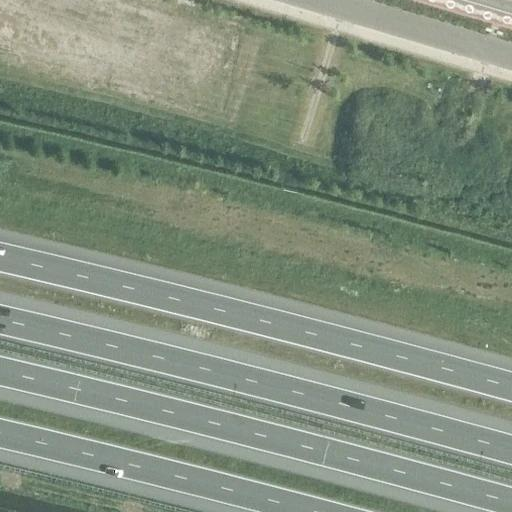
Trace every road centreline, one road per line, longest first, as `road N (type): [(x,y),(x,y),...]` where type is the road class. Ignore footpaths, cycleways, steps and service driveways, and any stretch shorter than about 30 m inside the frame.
road 1 (motorway): [(0,372),(511,505)]
road 2 (motorway): [(511,392),(0,262)]
road 3 (motorway): [(511,454),(0,325)]
road 4 (motorway): [(0,435),(303,511)]
road 5 (unclassified): [(321,0),(511,58)]
